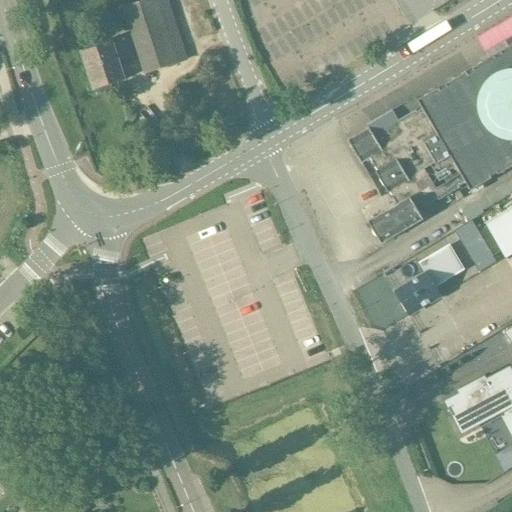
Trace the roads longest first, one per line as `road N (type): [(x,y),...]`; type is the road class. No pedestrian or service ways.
road 1 (unclassified): [(417,511),(329,286),(262,142)]
road 2 (tertiary): [(200,511),(104,269),(97,222)]
road 3 (unclassified): [(272,137),(501,0)]
road 4 (tertiary): [(97,222),(57,170),(4,0)]
road 5 (unclassified): [(97,222),(131,215),(262,142)]
road 6 (unclassified): [(220,0),(272,137)]
road 7 (tertiary): [(0,302),(52,249),(97,222)]
